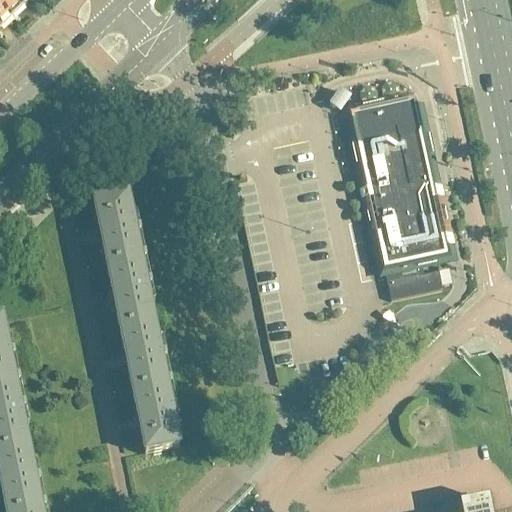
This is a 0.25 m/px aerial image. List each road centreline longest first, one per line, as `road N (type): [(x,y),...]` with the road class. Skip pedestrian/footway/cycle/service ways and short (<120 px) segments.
road 1 (unclassified): [(196,511),(258,451),(267,416),(202,111),(188,78),(155,38)]
road 2 (residential): [(61,178),(128,511)]
road 3 (secondary): [(122,2),(0,114)]
road 4 (secondary): [(41,148),(155,38)]
